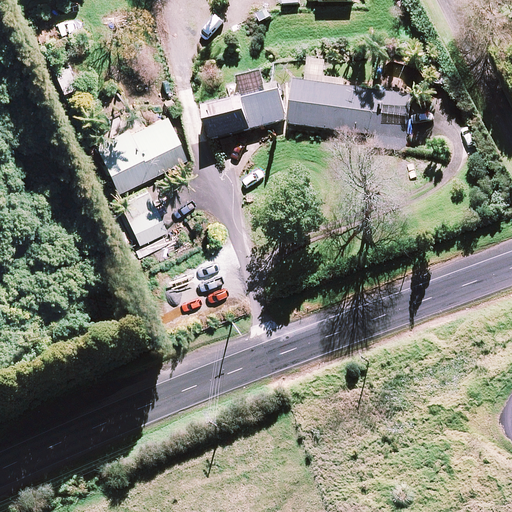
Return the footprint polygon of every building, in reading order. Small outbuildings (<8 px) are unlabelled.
[(300,76),(292,130),(328,129),(401,144),(411,100),(300,76)] [(222,150),(253,139),(288,126),(276,92),(265,96),(259,78),(242,84),(246,97),(208,111),(222,150)] [(181,165),(162,115),(96,141),(115,190),(181,165)] [(447,140),(414,137),(412,157),(445,160),(447,140)] [(166,230),(146,187),(118,200),(138,243),(166,230)]
